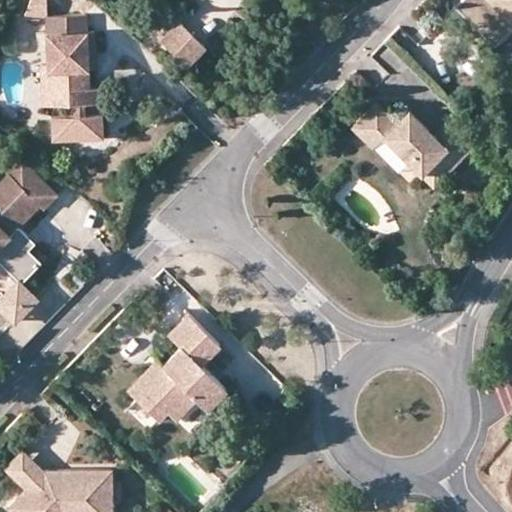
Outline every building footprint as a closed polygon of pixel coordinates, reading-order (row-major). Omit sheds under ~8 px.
[(29,0),(24,15),(45,14),(45,0),(29,0)] [(511,0),(459,0),(455,5),(495,43),(511,25),(511,0)] [(85,13),(45,14),(47,61),(49,89),(60,88),(89,87),(88,67),(87,50),(95,49),(94,29),(86,30),(85,13)] [(179,19),(160,38),(185,63),(204,44),(179,19)] [(427,37),(413,51),(431,70),(446,56),(427,37)] [(95,66),(95,49),(87,50),(88,67),(95,66)] [(61,102),(60,88),(49,89),(47,61),(40,62),(41,103),(61,102)] [(96,87),(89,87),(60,88),(61,102),(73,101),(74,114),(50,115),(51,138),(101,136),(100,113),(85,113),(84,101),(97,100),(96,87)] [(446,121),(434,133),(409,109),(396,122),(376,102),(353,126),(373,146),(384,134),(422,172),(434,159),(446,171),(471,146),(446,121)] [(434,183),(446,171),(434,159),(422,172),(434,183)] [(21,160),(0,181),(0,243),(9,234),(4,229),(9,223),(15,228),(39,204),(43,208),(57,193),(21,160)] [(28,234),(18,225),(15,228),(9,223),(4,229),(9,234),(0,243),(0,261),(18,279),(21,281),(41,261),(28,248),(21,241),(28,234)] [(34,241),(28,234),(21,241),(28,248),(34,241)] [(18,279),(0,297),(0,305),(15,320),(37,297),(21,281),(18,279)] [(134,387),(130,392),(135,397),(156,417),(164,408),(173,417),(193,397),(204,407),(224,386),(198,362),(218,342),(186,311),(166,332),(179,344),(161,363),(155,357),(130,383),(134,387)] [(125,387),(130,392),(134,387),(130,383),(125,387)] [(146,427),(156,417),(135,397),(125,407),(146,427)] [(193,397),(173,417),(190,433),(210,413),(204,407),(193,397)] [(26,487),(43,469),(22,449),(4,466),(26,487)] [(49,469),(43,469),(26,487),(8,506),(13,511),(87,511),(87,509),(112,509),(111,468),(56,469),(57,476),(49,476),(49,469)]
